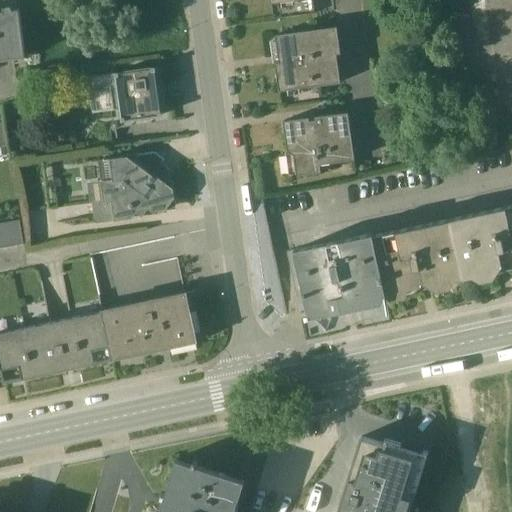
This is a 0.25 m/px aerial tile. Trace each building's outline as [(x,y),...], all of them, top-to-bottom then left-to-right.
[(17,10),(0,12),(0,60),(24,57),(17,10)] [(339,54),(336,27),(274,36),(278,64),(274,64),(278,91),(339,82),(335,54),(339,54)] [(160,116),(154,68),(87,78),(89,90),(109,87),(113,110),(118,109),(120,121),(160,116)] [(109,87),(89,90),(92,113),(113,110),(109,87)] [(25,98),(10,103),(12,113),(27,111),(25,98)] [(354,160),(347,112),(314,117),(314,120),(309,121),(308,118),(282,121),(286,151),(293,156),(296,176),(320,173),(319,165),(354,160)] [(126,156),(109,159),(112,180),(86,183),(89,203),(91,203),(93,219),(98,222),(132,218),(136,213),(142,217),(147,209),(152,212),(174,209),(169,176),(172,173),(160,164),(163,160),(153,153),(137,155),(133,161),(126,156)] [(511,205),(450,219),(463,277),(471,276),(479,282),(492,279),(501,265),(504,268),(511,266),(511,205)] [(463,277),(450,219),(372,235),(385,294),(390,301),(404,298),(407,290),(420,287),(422,282),(435,291),(448,288),(454,279),(463,277)] [(19,220),(7,222),(11,246),(23,244),(19,220)] [(7,222),(0,223),(0,240),(1,248),(11,246),(7,222)] [(385,294),(372,235),(371,234),(292,251),(305,311),(312,318),(382,302),(385,294)] [(194,340),(184,293),(102,312),(111,358),(194,340)] [(0,370),(2,381),(111,358),(102,312),(101,311),(0,332),(0,370)] [(382,443),(360,437),(336,511),(408,511),(427,452),(384,438),(382,443)] [(233,511),(243,482),(196,466),(197,462),(193,461),(191,465),(175,460),(162,499),(157,511),(233,511)]
